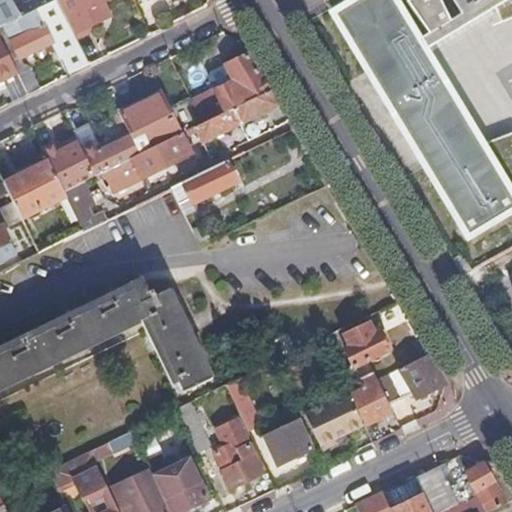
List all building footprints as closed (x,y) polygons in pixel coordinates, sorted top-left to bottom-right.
[(21,17),(0,27),(0,40),(17,74),(29,96),(40,91),(30,70),(23,66),(21,61),(53,46),(68,77),(90,66),(76,40),(56,0),(21,17)] [(0,0),(0,27),(21,17),(11,1),(10,0),(0,0)] [(13,0),(11,1),(21,17),(56,0),(13,0)] [(56,0),(76,40),(104,26),(101,22),(94,7),(104,2),(108,0),(56,0)] [(511,0),(455,0),(464,14),(453,21),(441,0),(412,0),(408,2),(430,35),(418,42),(392,0),(362,0),(336,15),(469,234),(511,207),(511,134),(481,147),(424,52),(494,11),(511,0)] [(511,20),(511,0),(494,11),(502,24),(511,20)] [(94,7),(101,22),(111,16),(104,2),(94,7)] [(0,40),(0,81),(17,74),(0,40)] [(233,111),(270,93),(251,61),(248,55),(226,66),(234,82),(215,92),(226,114),(233,111)] [(240,126),(279,107),(270,93),(233,111),(240,126)] [(120,116),(131,139),(140,157),(180,136),(182,136),(161,95),(120,116)] [(203,144),(240,126),(233,111),(226,114),(203,126),(195,129),(203,144)] [(88,128),(74,135),(76,140),(78,145),(95,179),(104,174),(140,157),(131,139),(99,154),(95,146),(96,144),(88,128)] [(140,157),(104,174),(114,194),(190,156),(180,136),(140,157)] [(76,140),(56,150),(59,154),(78,145),(76,140)] [(43,152),(50,165),(64,194),(65,194),(73,189),(95,179),(78,145),(59,154),(56,150),(55,146),(43,152)] [(237,183),(227,163),(214,170),(172,190),(185,217),(197,211),(194,205),(237,183)] [(4,186),(13,205),(22,221),(66,200),(64,194),(50,165),(4,186)] [(73,189),(65,194),(73,210),(82,206),(73,189)] [(10,228),(22,222),(22,221),(13,205),(2,211),(10,228)] [(103,217),(111,214),(107,206),(100,209),(103,215),(103,217)] [(79,226),(83,234),(117,218),(114,212),(111,214),(103,217),(103,215),(79,226)] [(202,249),(213,243),(205,227),(194,233),(202,249)] [(0,251),(1,253),(13,248),(3,228),(0,228),(0,251)] [(463,255),(453,261),(463,276),(473,271),(463,255)] [(127,293),(141,322),(172,386),(178,383),(140,304),(150,299),(147,294),(140,279),(123,287),(127,293)] [(0,355),(29,341),(127,293),(123,287),(0,347),(0,355)] [(140,304),(178,383),(183,394),(212,380),(169,291),(155,297),(152,292),(147,294),(150,299),(140,304)] [(0,390),(141,322),(127,293),(29,341),(0,355),(0,390)] [(360,380),(373,374),(367,362),(389,351),(380,333),(375,335),(370,324),(343,336),(349,348),(344,350),(353,368),(339,374),(345,386),(360,380)] [(275,364),(292,355),(296,353),(288,337),(265,348),(273,364),(275,364)] [(275,364),(280,375),(298,366),(292,355),(275,364)] [(415,400),(445,384),(436,369),(429,356),(398,370),(415,400)] [(364,426),(392,412),(376,381),(373,374),(360,380),(364,390),(350,397),(364,426)] [(336,440),(364,426),(350,397),(349,395),(305,416),(321,448),(336,440)] [(177,412),(198,455),(209,449),(190,409),(196,406),(195,403),(177,412)] [(238,411),(249,435),(261,429),(249,406),(238,411)] [(229,491),(263,474),(238,420),(219,429),(227,446),(214,453),(222,471),(220,472),(229,491)] [(312,451),(298,422),(264,438),(278,468),(312,451)] [(92,463),(135,442),(130,434),(88,455),(92,463)] [(338,445),(336,440),(321,448),(323,453),(338,445)] [(474,497),(441,511),(490,511),(511,501),(511,492),(510,490),(499,470),(490,476),(485,464),(467,474),(471,483),(467,485),(474,497)] [(158,483),(172,511),(182,511),(209,500),(192,466),(158,483)] [(96,511),(118,511),(98,470),(96,471),(76,481),(84,499),(89,497),(96,511)] [(166,511),(146,471),(112,488),(125,511),(166,511)] [(387,491),(355,506),(357,511),(431,511),(415,477),(387,491)]
